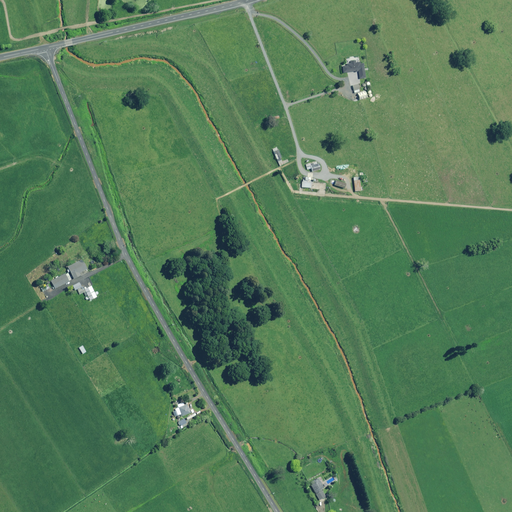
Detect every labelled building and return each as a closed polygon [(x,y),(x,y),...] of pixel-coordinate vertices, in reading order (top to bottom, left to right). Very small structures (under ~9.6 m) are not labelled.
[(342,73),(354,71),(354,72),(358,72),(359,79),(365,78),(363,63),(360,63),(360,62),(355,63),(355,60),(350,61),(350,63),(346,64),(346,65),(341,66),(342,73)] [(366,98),(364,91),(357,93),(359,100),(366,98)] [(281,157),(277,147),(272,149),(276,159),(281,157)] [(320,169),(318,161),(305,165),(307,170),(310,168),(311,172),(320,169)] [(360,187),(359,177),(352,178),(354,191),(362,190),(361,187),(360,187)] [(335,180),(335,181),(331,180),(330,183),(334,184),(334,185),(344,188),(345,183),(335,180)] [(69,272),(73,279),(80,275),(79,273),(86,269),(81,260),(69,266),(66,268),(69,272)] [(71,280),(67,272),(50,281),(54,289),(71,280)] [(83,292),(85,296),(84,297),(86,300),(89,298),(90,300),(96,297),(91,286),(82,290),(81,288),(76,290),(79,295),(83,292)] [(182,406),(181,403),(177,405),(178,408),(175,409),(175,410),(172,412),(174,417),(180,414),(181,416),(190,413),(187,404),(182,406)] [(187,425),(184,419),(180,417),(179,421),(178,422),(180,426),(181,425),(182,427),(187,425)] [(323,488),(318,479),(312,482),(309,484),(319,500),(325,497),(321,489),(323,488)]
